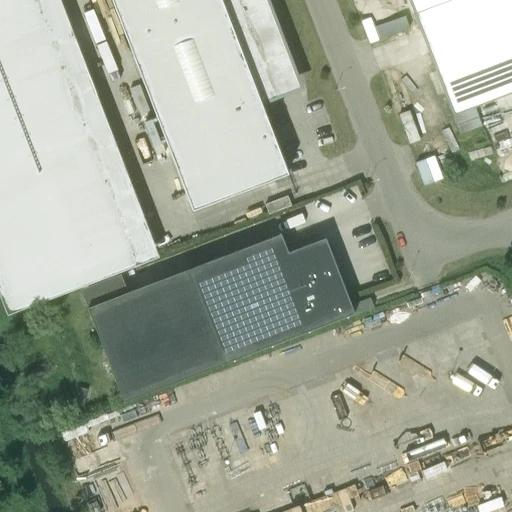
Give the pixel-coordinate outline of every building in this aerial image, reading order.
[(37,0),(0,0),(0,298),(7,316),(78,288),(139,264),(37,0)] [(110,0),(192,212),(287,175),(258,97),(288,86),(278,60),(283,58),(260,0),(110,0)] [(451,115),(511,91),(511,5),(510,0),(449,0),(414,13),(451,115)] [(287,196),(264,204),(268,215),(291,206),(287,196)] [(287,253),(280,233),(85,307),(123,405),(353,314),(324,238),(287,253)] [(373,308),(370,298),(352,305),(355,314),(373,308)] [(77,388),(73,403),(82,405),(86,390),(77,388)]
